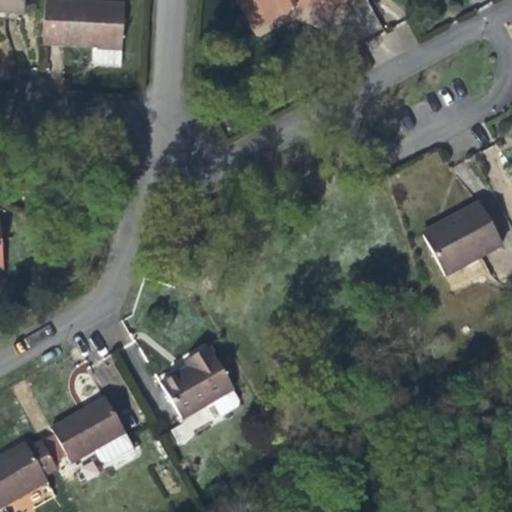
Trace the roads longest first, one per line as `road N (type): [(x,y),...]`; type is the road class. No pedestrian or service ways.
road 1 (residential): [(0,362),(120,313),(176,143)]
road 2 (residential): [(345,122),(351,137),(386,153),(490,99),(498,43)]
road 3 (residential): [(176,143),(227,172),(345,122)]
road 4 (residential): [(0,122),(176,143)]
road 5 (residential): [(345,122),(498,43)]
road 6 (residential): [(176,143),(188,0)]
